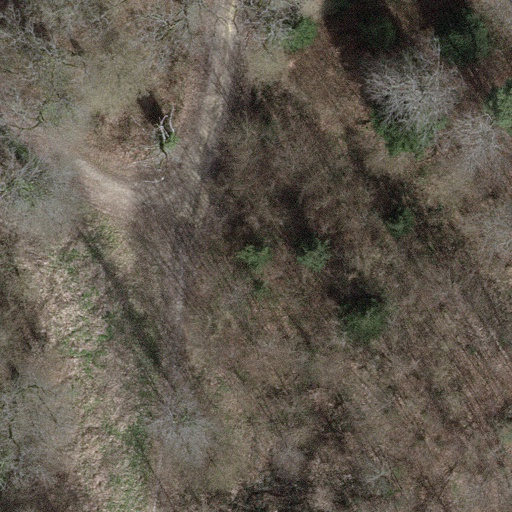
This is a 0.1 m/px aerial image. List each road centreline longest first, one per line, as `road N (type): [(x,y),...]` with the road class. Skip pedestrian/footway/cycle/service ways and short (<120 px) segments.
road 1 (track): [(155,511),(194,218)]
road 2 (track): [(194,218),(74,175),(0,107)]
road 3 (track): [(194,218),(230,0)]
